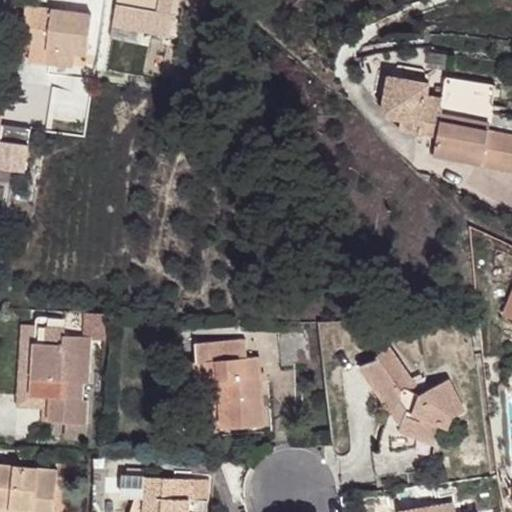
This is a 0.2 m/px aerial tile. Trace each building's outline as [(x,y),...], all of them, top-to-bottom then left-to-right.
[(117,0),(117,2),(167,12),(166,16),(175,18),(179,0),(117,0)] [(92,14),(26,5),(21,46),(24,46),(23,53),(29,54),(30,47),(74,53),(86,54),(92,14)] [(205,47),(183,43),(181,52),(187,53),(186,61),(199,63),(200,54),(203,55),(205,47)] [(30,47),(29,54),(28,60),(73,66),(74,53),(30,47)] [(382,109),(388,119),(400,121),(420,124),(418,135),(437,138),(442,114),(443,107),(441,107),(442,97),(427,94),(429,83),(388,76),(382,109)] [(446,77),(442,97),(492,105),(495,85),(446,77)] [(33,102),(29,128),(33,129),(33,130),(49,132),(53,106),(33,102)] [(437,138),(433,155),(502,169),(508,135),(488,132),(465,127),(467,119),(442,114),(437,138)] [(467,119),(465,127),(488,132),(490,124),(467,119)] [(420,124),(400,121),(399,131),(418,135),(420,124)] [(13,126),(0,123),(0,161),(1,156),(7,157),(13,126)] [(29,128),(13,126),(7,157),(1,156),(0,161),(0,167),(15,170),(16,159),(27,160),(33,130),(33,129),(29,128)] [(511,136),(508,135),(502,169),(511,171),(511,136)] [(511,291),(503,313),(511,316),(511,291)] [(85,313),(84,336),(105,337),(105,314),(85,313)] [(54,396),(53,420),(69,421),(86,422),(87,401),(82,401),(83,383),(88,383),(90,336),(64,335),(64,326),(58,326),(59,317),(39,316),(37,317),(36,319),(36,324),(34,324),(30,395),(54,396)] [(53,420),(54,396),(30,395),(34,324),(22,324),(17,406),(42,408),(41,420),(53,420)] [(307,332),(280,335),(279,340),(282,364),(310,361),(307,332)] [(197,360),(199,382),(218,381),(220,405),(221,429),(265,425),(259,356),(247,357),(245,338),(196,342),(197,360)] [(361,366),(392,411),(401,404),(406,411),(401,424),(399,430),(416,437),(436,445),(440,423),(465,410),(449,378),(421,392),(389,346),(376,355),(378,358),(361,366)] [(197,360),(187,360),(189,386),(209,384),(210,405),(220,405),(218,381),(199,382),(197,360)] [(401,404),(392,411),(401,424),(406,411),(401,404)] [(401,424),(392,411),(385,419),(379,430),(376,442),(377,453),(373,454),(376,477),(420,470),(416,437),(399,430),(401,424)] [(86,422),(69,421),(68,436),(86,437),(86,422)] [(53,511),(57,470),(0,464),(0,511),(53,511)] [(142,476),(135,495),(144,495),(145,476),(142,476)] [(145,476),(144,495),(143,511),(207,511),(209,479),(145,476)] [(454,511),(453,502),(400,510),(400,511),(454,511)]
